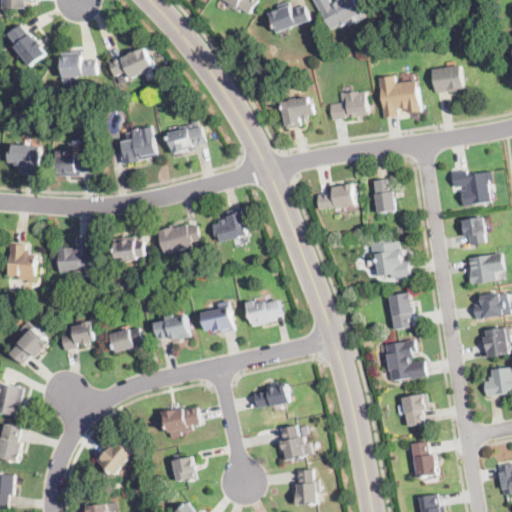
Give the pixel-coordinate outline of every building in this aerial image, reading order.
[(31,0),(31,10),(5,8),(5,0),(31,0)] [(261,0),(258,3),(253,12),(252,14),(242,8),(240,12),(230,5),(231,3),(226,0),(261,0)] [(358,0),(365,12),(348,21),(349,23),(343,26),(342,25),(333,30),(329,23),(316,0),(332,0),(335,5),(339,2),(338,0),(358,0)] [(294,9),(294,10),(307,5),(313,20),(279,33),(278,30),(271,13),(281,9),(280,7),(291,2),(294,9)] [(31,34),(33,36),(35,35),(44,47),(43,48),(48,54),(33,66),(17,46),(20,44),(12,33),(24,24),(31,34)] [(72,49),(72,52),(84,51),(85,60),(98,59),(99,75),(65,78),(62,49),(72,48),(72,49)] [(147,49),(151,58),(156,69),(133,79),(130,71),(118,76),(117,75),(112,62),(122,57),(123,59),(131,55),(130,53),(134,51),(135,54),(147,48),(147,49)] [(439,92),(437,92),(434,69),(463,66),(466,88),(439,92)] [(123,84),(122,84),(119,77),(127,74),(130,81),(123,84)] [(398,77),(399,83),(419,80),(423,105),(424,105),(424,111),(410,113),(410,108),(400,109),(401,116),(386,118),(385,109),(386,109),(383,87),(382,87),(381,78),(398,76),(398,77)] [(361,91),(362,92),(369,91),(372,114),(348,117),(348,118),(334,120),(333,104),(345,103),(343,93),(361,91)] [(311,97),(312,101),(312,103),(315,102),(318,114),(311,115),(312,118),(306,119),(305,119),(304,116),(302,117),(303,126),(289,129),(285,107),(284,102),(293,100),(293,99),(299,98),(300,99),(311,97)] [(193,124),(194,128),(205,125),(208,142),(195,145),(196,146),(190,148),(190,149),(184,150),(184,152),(175,154),(175,151),(171,132),(189,128),(189,125),(193,124)] [(155,128),(157,137),(156,137),(160,155),(143,160),(143,161),(126,164),(126,163),(123,149),(126,148),(125,141),(130,140),(128,133),(136,131),(135,129),(144,128),(144,129),(155,127),(155,128)] [(34,144),(34,145),(48,146),(47,154),(41,154),(40,168),(42,168),(41,174),(26,172),(27,164),(24,163),(24,166),(18,166),(18,163),(11,162),(12,150),(14,150),(15,144),(27,145),(27,144),(34,144)] [(68,153),(68,154),(78,154),(78,156),(97,156),(98,172),(83,172),(83,176),(59,176),(59,151),(68,151),(68,153)] [(470,172),(470,175),(494,171),(495,177),(496,179),(491,180),(492,183),(491,183),(494,200),(475,204),(475,205),(466,207),(463,190),(469,189),(468,186),(458,187),(455,172),(469,170),(470,172)] [(394,190),(396,189),(396,191),(398,190),(399,196),(396,197),(398,209),(380,211),(377,193),(378,192),(376,179),(392,177),(394,190)] [(357,205),(349,206),(344,207),(344,206),(323,210),(320,194),(336,191),(335,187),(355,184),(359,205),(357,205)] [(245,215),(248,228),(250,234),(241,237),(235,239),(235,238),(223,241),(222,235),(218,236),(215,225),(222,223),(221,220),(228,218),(228,222),(231,221),(229,216),(237,214),(237,213),(244,211),(245,215)] [(488,234),(489,241),(473,244),(472,236),(466,237),(463,221),(486,217),(489,234),(488,234)] [(189,224),(190,227),(200,225),(205,244),(167,254),(162,232),(160,233),(159,231),(189,224)] [(137,236),(138,241),(146,240),(147,255),(140,256),(140,260),(127,261),(126,257),(118,258),(117,243),(123,242),(123,238),(137,236)] [(93,248),(94,253),(95,270),(62,272),(61,252),(60,252),(60,247),(70,246),(71,248),(77,247),(77,249),(79,249),(78,238),(93,237),(93,248)] [(391,240),(391,242),(402,241),(403,250),(407,249),(408,255),(404,256),(405,261),(411,260),(414,275),(394,278),(393,273),(382,275),(379,276),(373,243),(391,240)] [(32,249),(31,261),(31,273),(37,273),(37,277),(33,277),(33,280),(24,280),(24,277),(20,277),(20,275),(11,275),(11,274),(13,244),(28,244),(28,249),(32,249)] [(474,284),(473,284),(471,271),(473,271),(472,258),(505,253),(507,270),(498,271),(499,280),(474,284)] [(398,329),(393,295),(413,292),(416,313),(413,313),(415,326),(398,329)] [(502,295),(503,302),(506,302),(507,310),(504,310),(504,317),(477,320),(476,307),(476,305),(481,305),(481,296),(502,294),(502,295)] [(281,300),(282,304),(285,315),(276,317),(277,321),(255,326),(249,302),(257,300),(258,304),(268,301),(269,303),(281,300)] [(237,329),(236,330),(224,332),(224,330),(216,331),(215,329),(208,331),(204,313),(222,309),(220,303),(231,301),(237,329)] [(177,316),(188,314),(192,337),(180,339),(180,338),(174,339),(174,336),(159,339),(156,322),(169,320),(168,315),(176,314),(177,316)] [(69,350),(67,350),(65,335),(73,334),(72,330),(76,329),(76,326),(86,324),(86,322),(95,321),(97,340),(80,343),(80,348),(69,350)] [(136,345),(137,349),(132,351),(131,349),(119,352),(113,334),(141,326),(146,342),(136,345)] [(511,341),(510,342),(511,345),(511,353),(488,357),(486,345),(484,345),(483,338),(486,338),(485,331),(511,326),(511,341)] [(44,351),(41,355),(39,357),(35,354),(26,364),(14,353),(37,328),(53,342),(44,351)] [(413,359),(414,362),(428,360),(430,376),(394,381),(393,369),(391,370),(389,354),(388,344),(418,339),(419,351),(416,351),(416,357),(413,358),(413,359)] [(511,393),(489,397),(487,382),(492,381),(491,377),(495,377),(494,369),(511,367),(511,393)] [(0,400),(2,391),(0,390),(0,380),(26,386),(23,401),(28,402),(25,417),(16,415),(17,414),(0,409),(0,400)] [(261,408),(257,393),(271,390),(270,387),(289,383),(292,402),(261,408)] [(425,411),(427,420),(428,423),(411,426),(409,412),(407,413),(404,396),(429,392),(432,408),(428,409),(428,410),(425,411)] [(201,409),(202,416),(203,422),(194,424),(195,430),(183,432),(184,436),(173,438),(172,432),(171,432),(167,414),(165,414),(165,412),(172,410),(172,411),(186,408),(187,410),(200,407),(201,409)] [(24,456),(23,460),(22,459),(21,462),(0,457),(9,425),(9,424),(24,428),(21,440),(25,441),(22,455),(24,456)] [(301,429),(303,437),(307,436),(309,444),(306,444),(308,456),(286,460),(284,449),(288,448),(284,428),(300,424),(301,429)] [(311,433),(304,435),(302,427),(309,425),(311,433)] [(432,453),(437,453),(441,474),(420,477),(415,443),(430,441),(432,453)] [(121,442),(135,453),(118,474),(99,459),(103,455),(106,457),(115,446),(117,447),(121,442)] [(189,481),(181,482),(177,461),(195,457),(200,479),(189,481)] [(511,492),(506,494),(501,465),(511,462),(511,492)] [(316,469),(317,479),(322,479),(323,491),(320,491),(320,503),(302,504),(302,506),(299,506),(298,496),(299,496),(299,491),(300,491),(299,469),(316,469)] [(17,493),(17,495),(12,494),(11,508),(0,507),(0,473),(19,474),(17,493)] [(442,506),(442,507),(447,506),(448,511),(424,511),(422,497),(440,494),(442,506)] [(111,511),(89,511),(89,506),(119,501),(121,510),(111,511)] [(177,511),(191,501),(199,511),(177,511)]
